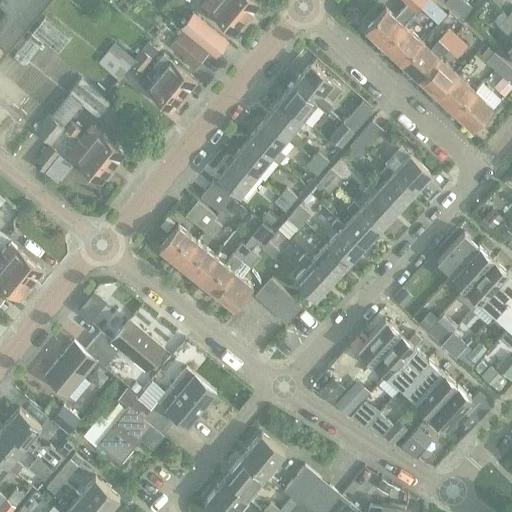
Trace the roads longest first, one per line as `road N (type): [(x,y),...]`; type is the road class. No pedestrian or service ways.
road 1 (residential): [(277,383),(481,165),(305,11)]
road 2 (residential): [(107,247),(305,11)]
road 3 (residential): [(277,383),(107,247)]
road 4 (residential): [(450,493),(277,383)]
road 5 (residential): [(0,372),(107,247)]
road 6 (residential): [(180,511),(180,495),(277,383)]
road 7 (residential): [(107,247),(0,158)]
